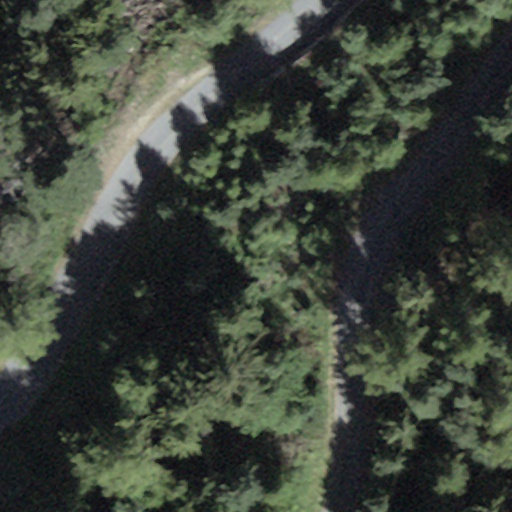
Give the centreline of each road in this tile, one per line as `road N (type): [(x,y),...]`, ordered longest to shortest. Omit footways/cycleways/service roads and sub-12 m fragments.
road 1 (track): [(511,41),(415,190),(358,257),(350,468),(335,511)]
road 2 (tertiary): [(0,397),(226,88),(320,0)]
